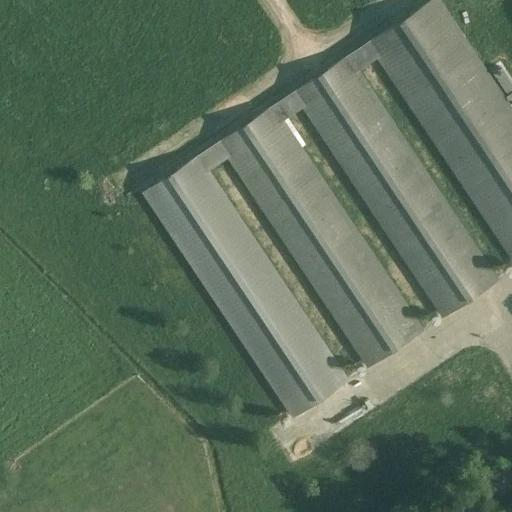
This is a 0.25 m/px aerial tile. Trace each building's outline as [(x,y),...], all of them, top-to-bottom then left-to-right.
[(429,0),(357,48),(367,63),(378,56),(511,257),(511,110),(438,0),(429,0)] [(283,98),(293,113),(303,107),(442,316),(497,280),(358,70),(367,63),(357,48),(283,98)] [(208,148),(218,163),(228,157),(367,366),(422,329),(283,120),(293,113),(283,98),(208,148)] [(208,170),(218,163),(208,148),(142,191),(292,416),(347,379),(208,170)] [(365,413),(328,439),(335,450),(373,424),(365,413)]
